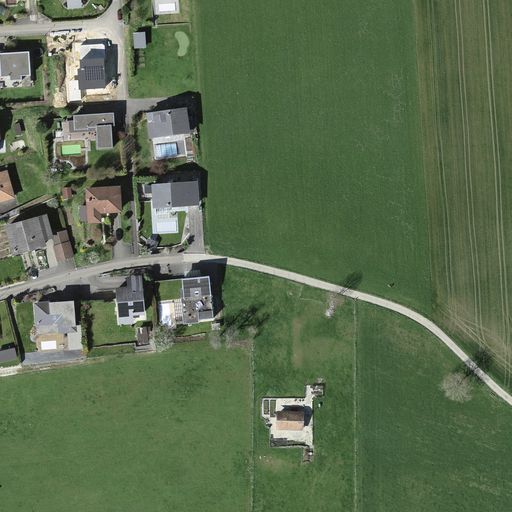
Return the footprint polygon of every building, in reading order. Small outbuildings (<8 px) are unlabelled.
[(145,32),(134,33),(135,48),(146,47),(145,32)] [(28,52),(0,54),(0,67),(0,69),(0,76),(10,76),(10,80),(21,79),(21,75),(29,75),(28,52)] [(80,90),(105,88),(103,58),(80,60),(81,68),(78,68),(80,90)] [(186,108),(146,113),(149,137),(189,132),(186,108)] [(73,116),(73,129),(97,127),(98,149),(111,148),(110,127),(115,127),(114,114),(73,116)] [(7,171),(0,172),(0,201),(14,197),(7,171)] [(202,185),(158,186),(158,209),(202,208),(202,185)] [(120,186),(86,188),(87,206),(79,206),(80,221),(88,220),(88,223),(100,222),(100,213),(121,212),(120,186)] [(62,188),(64,199),(71,198),(70,187),(62,188)] [(66,234),(51,239),(46,217),(0,229),(0,256),(52,242),(58,262),(73,258),(66,234)] [(127,287),(115,288),(118,324),(133,323),(132,316),(145,315),(141,275),(126,277),(127,287)] [(209,276),(182,279),(184,298),(186,324),(199,322),(199,319),(213,317),(209,276)] [(158,301),(184,298),(182,279),(156,282),(158,301)] [(35,303),(37,334),(75,331),(73,301),(35,303)] [(10,352),(0,354),(0,364),(13,361),(10,352)] [(303,414),(276,412),(275,430),(303,431),(303,414)]
